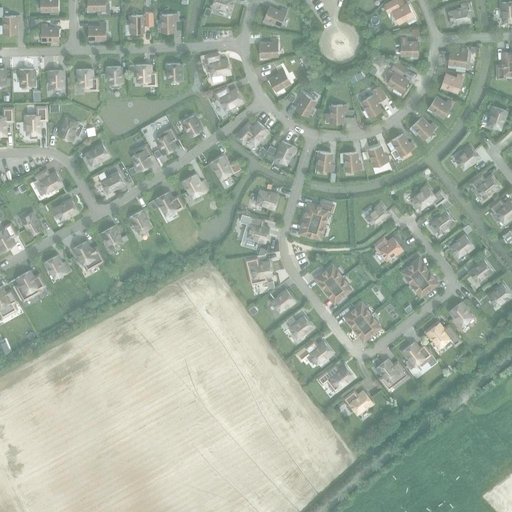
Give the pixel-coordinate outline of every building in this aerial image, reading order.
[(40,0),(41,9),(58,9),(58,0),(40,0)] [(87,0),(88,8),(105,8),(104,0),(87,0)] [(213,0),(212,6),(219,8),(219,7),(230,10),(233,0),(213,0)] [(399,5),(396,0),(393,0),(384,5),(387,11),(391,9),(398,22),(413,14),(408,4),(398,9),(396,6),(399,5)] [(503,9),(503,20),(511,20),(511,1),(501,2),(501,9),(503,9)] [(470,8),(469,2),(461,3),(462,7),(457,8),(457,9),(449,11),(451,23),(462,21),(463,23),(470,21),(467,9),(470,8)] [(280,24),(286,10),(281,8),(279,11),(269,7),(264,17),(280,24)] [(131,32),(143,32),(142,20),(146,20),(146,14),(131,15),(131,32)] [(162,31),(174,31),(173,19),(177,19),(177,14),(162,14),(162,31)] [(4,33),(16,32),(16,21),(20,21),(20,15),(4,15),(4,33)] [(100,27),(88,27),(89,38),(106,38),(105,22),(100,23),(100,27)] [(42,39),(59,39),(59,28),(47,28),(47,24),(41,24),(42,39)] [(407,38),(401,38),(401,53),(418,54),(418,42),(407,42),(407,38)] [(278,54),(277,39),(272,39),(272,43),(260,43),(261,55),(278,54)] [(448,62),(465,64),(467,49),(462,48),(461,52),(450,51),(448,62)] [(218,53),(206,56),(208,63),(205,63),(206,71),(210,70),(211,75),(222,72),(223,74),(230,73),(227,57),(220,59),(218,53)] [(497,78),(505,77),(504,73),(511,73),(511,53),(510,54),(510,53),(503,53),(503,65),(497,65),(497,78)] [(406,68),(395,61),(392,67),(395,69),(393,72),(389,69),(383,79),(388,82),(387,82),(402,91),(408,81),(398,75),(400,72),(402,74),(406,68)] [(168,71),(169,79),(180,79),(180,63),(166,64),(166,71),(168,71)] [(155,72),(150,72),(149,64),(135,65),(136,72),(138,72),(138,80),(143,80),(143,83),(155,83),(155,72)] [(111,82),(111,86),(119,86),(119,82),(121,82),(120,66),(106,66),(107,74),(109,74),(109,82),(111,82)] [(279,74),(269,79),(275,89),(290,81),(282,67),(277,70),(279,74)] [(22,85),(33,84),(33,69),(19,69),(19,76),(21,76),(22,85)] [(84,85),(84,89),(97,89),(97,76),(91,76),(91,69),(77,69),(77,77),(80,76),(80,85),(84,85)] [(53,86),(53,90),(61,90),(61,86),(62,86),(62,70),(48,70),(48,78),(51,77),(51,86),(53,86)] [(445,74),(441,85),(458,91),(463,76),(457,74),(456,78),(445,74)] [(243,102),(240,96),(235,88),(229,91),(226,86),(215,92),(218,99),(220,98),(225,109),(235,104),(236,105),(243,102)] [(375,93),(369,96),(362,101),(370,116),(380,110),(375,100),(378,98),(379,100),(385,97),(379,86),(373,89),(375,93)] [(315,100),(309,96),(302,92),(299,97),(302,99),(297,109),(306,115),(315,100)] [(429,106),(444,116),(452,103),(447,100),(445,103),(435,97),(429,106)] [(331,113),(326,113),(326,121),(331,121),(331,122),(342,122),(342,110),(346,110),(346,104),(331,104),(331,113)] [(30,133),(30,137),(37,137),(37,133),(40,133),(40,125),(41,124),(40,119),(46,119),(46,106),(37,106),(37,115),(25,115),(25,122),(27,122),(27,133),(30,133)] [(507,111),(492,106),(490,113),(491,113),(488,124),(500,128),(503,120),(504,120),(507,111)] [(0,134),(6,134),(6,126),(7,125),(7,120),(13,120),(12,107),(3,107),(4,116),(0,115),(0,134)] [(185,129),(189,136),(201,129),(193,115),(183,121),(187,128),(185,129)] [(62,125),(58,134),(72,140),(75,133),(73,132),(78,122),(66,117),(63,125),(62,125)] [(413,125),(425,137),(436,127),(432,123),(429,125),(421,117),(413,125)] [(264,137),(269,131),(257,121),(252,126),(248,122),(236,136),(243,142),(248,137),(255,144),(262,135),(264,137)] [(163,154),(175,147),(171,140),(176,138),(170,126),(158,133),(160,137),(157,138),(161,146),(159,147),(163,154)] [(408,144),(402,134),(392,140),(401,154),(414,146),(411,141),(408,144)] [(293,154),(296,147),(282,140),(278,149),(278,150),(275,157),(286,163),(291,153),(293,154)] [(87,163),(91,162),(92,164),(102,158),(102,160),(109,156),(101,143),(93,147),(93,148),(86,153),(87,155),(83,157),(87,163)] [(134,164),(138,171),(150,164),(147,157),(152,155),(146,143),(134,150),(136,154),(132,155),(136,163),(134,164)] [(369,149),(374,165),(389,160),(387,155),(383,156),(380,145),(369,149)] [(471,164),(479,158),(469,145),(463,150),(465,151),(456,158),(463,168),(470,163),(471,164)] [(266,150),(262,146),(259,150),(261,151),(257,155),(261,158),(264,154),(263,154),(266,150)] [(320,151),(317,168),(333,170),(333,165),(330,164),(331,153),(320,151)] [(346,170),(361,169),(361,163),(357,163),(356,152),(344,153),(346,170)] [(228,164),(223,155),(210,163),(213,169),(215,168),(220,178),(231,172),(227,164),(228,164)] [(56,188),(63,184),(55,171),(49,174),(46,169),(35,175),(38,181),(36,183),(40,189),(43,187),(46,192),(55,186),(56,188)] [(118,188),(125,184),(117,171),(108,176),(109,176),(101,181),(108,192),(117,186),(118,188)] [(200,182),(196,174),(182,181),(186,188),(187,187),(193,197),(203,191),(204,192),(207,190),(203,181),(200,182)] [(493,190),(494,192),(500,187),(490,175),(484,179),(481,175),(471,182),(475,188),(473,189),(478,195),(481,193),(484,197),(493,190)] [(436,205),(446,197),(441,190),(434,195),(426,185),(421,189),(422,191),(413,198),(414,200),(411,202),(416,208),(419,206),(421,208),(427,202),(428,203),(432,200),(436,205)] [(267,207),(274,209),(278,194),(268,191),(268,192),(260,190),(256,202),(267,205),(267,207)] [(172,198),(169,191),(155,199),(159,205),(160,204),(166,214),(176,208),(177,209),(184,206),(178,195),(172,198)] [(72,215),(78,211),(71,198),(62,203),(55,208),(61,219),(71,213),(72,215)] [(494,212),(492,214),(497,220),(500,217),(503,221),(511,214),(511,202),(509,199),(504,204),(500,199),(490,207),(494,212)] [(307,211),(306,215),(325,220),(328,210),(332,211),(334,204),(321,201),(320,206),(309,203),(306,211),(307,211)] [(375,209),(366,216),(374,226),(381,221),(382,221),(389,215),(380,203),(374,207),(375,209)] [(433,224),(430,226),(434,232),(437,230),(439,232),(448,225),(449,226),(455,222),(445,209),(437,216),(438,216),(431,222),(433,224)] [(147,218),(142,210),(129,217),(132,224),(134,223),(139,233),(150,226),(146,219),(147,218)] [(25,228),(29,235),(42,227),(38,219),(37,219),(33,212),(21,218),(27,228),(25,228)] [(302,225),(300,232),(312,235),(320,237),(321,234),(324,235),(327,228),(323,226),(325,220),(306,215),(303,225),(302,225)] [(258,240),(265,242),(269,227),(262,225),(263,219),(251,216),(249,223),(247,222),(245,230),(249,231),(247,235),(258,238),(258,240)] [(119,234),(114,225),(101,233),(104,239),(106,238),(111,248),(123,242),(118,234),(119,234)] [(0,248),(1,250),(14,243),(10,234),(9,235),(5,227),(0,229),(0,248)] [(474,246),(464,234),(456,240),(457,241),(450,246),(458,256),(467,249),(468,251),(474,246)] [(387,241),(383,237),(374,244),(378,250),(379,249),(387,259),(396,252),(397,254),(402,249),(393,237),(387,241)] [(91,249),(86,241),(73,248),(76,255),(78,254),(83,264),(95,257),(93,254),(99,251),(96,246),(91,249)] [(62,263),(58,255),(44,262),(47,269),(49,268),(54,278),(65,272),(66,273),(69,271),(64,262),(62,263)] [(409,267),(403,271),(412,283),(427,271),(423,265),(419,259),(409,266),(409,267)] [(469,271),(477,281),(486,274),(487,275),(493,271),(483,259),(475,265),(476,265),(469,271)] [(265,276),(272,275),(269,260),(259,262),(260,263),(251,265),(254,277),(265,275),(265,276)] [(321,283),(326,289),(341,277),(332,266),(326,270),(316,277),(321,284),(321,283)] [(39,274),(33,277),(30,270),(16,278),(20,284),(21,283),(27,293),(29,292),(31,295),(38,292),(36,288),(37,287),(38,288),(45,285),(39,274)] [(427,271),(412,283),(421,294),(427,289),(427,290),(437,282),(432,276),(432,277),(427,271)] [(343,293),(350,288),(341,277),(326,289),(330,295),(329,295),(334,301),(344,294),(343,293)] [(495,290),(488,295),(496,305),(505,298),(506,300),(511,295),(502,283),(494,289),(495,290)] [(11,289),(5,292),(2,286),(0,286),(0,307),(9,303),(10,304),(17,300),(11,289)] [(289,305),(295,301),(286,289),(278,295),(272,301),(279,311),(288,304),(289,305)] [(455,316),(462,324),(472,317),(467,310),(468,309),(462,301),(449,311),(454,317),(455,316)] [(350,321),(355,327),(370,315),(361,304),(355,309),(355,308),(345,315),(350,322),(350,321)] [(307,332),(313,327),(304,315),(296,321),(296,322),(289,327),(297,337),(306,331),(307,332)] [(373,331),(379,326),(370,315),(355,327),(359,333),(363,339),(373,332),(373,331)] [(439,346),(443,343),(446,346),(452,341),(450,339),(456,335),(448,325),(444,329),(439,323),(427,332),(431,338),(433,337),(439,346)] [(327,357),(333,353),(323,341),(317,345),(314,340),(304,348),(308,353),(306,355),(311,361),(314,359),(317,363),(326,356),(327,357)] [(414,342),(402,351),(407,357),(408,356),(415,365),(419,362),(421,365),(427,360),(426,358),(431,354),(424,344),(419,347),(414,342)] [(393,364),(388,358),(376,368),(380,374),(382,372),(389,381),(393,378),(395,381),(401,377),(399,374),(405,370),(397,360),(393,364)] [(348,381),(354,377),(344,365),(338,369),(335,364),(325,372),(329,377),(327,379),(332,385),(335,383),(338,387),(347,380),(348,381)] [(367,407),(373,403),(363,390),(357,395),(354,390),(344,398),(348,403),(346,405),(351,411),(354,409),(357,413),(366,406),(367,407)]
